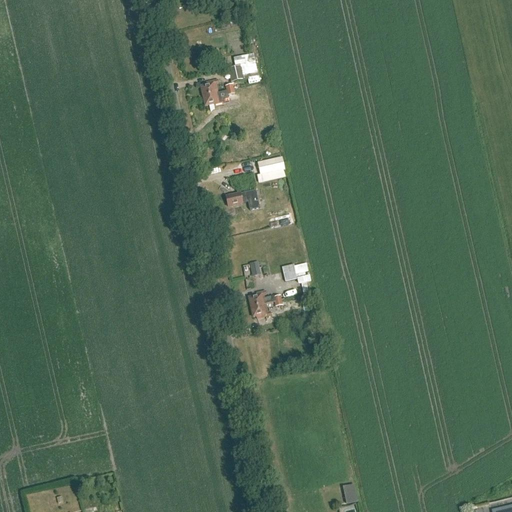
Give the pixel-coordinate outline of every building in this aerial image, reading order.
[(232,83),(244,80),(241,67),(229,69),(232,83)] [(201,97),(216,94),(215,86),(217,86),(216,81),(202,84),(202,87),(199,87),(201,97)] [(226,92),(216,94),(201,97),(204,108),(212,106),(213,108),(229,105),(227,97),(234,95),(232,86),(225,88),(226,92)] [(250,126),(276,121),(272,101),(261,103),(263,110),(247,113),(250,126)] [(261,176),(273,173),(275,180),(286,178),(282,158),(258,164),(261,176)] [(224,199),(226,209),(240,205),(240,203),(247,202),(249,212),(258,210),(254,192),(239,195),(224,199)] [(285,283),(297,280),(294,266),(282,269),(285,283)] [(247,299),(249,309),(264,306),(274,303),(274,304),(282,302),(281,297),(273,299),(273,297),(263,300),(262,297),(265,296),(265,293),(255,295),(255,297),(247,299)] [(264,306),(249,309),(251,319),(260,317),(260,320),(270,318),(269,313),(266,314),(264,306)] [(353,486),(342,488),(345,506),(357,503),(353,486)]
